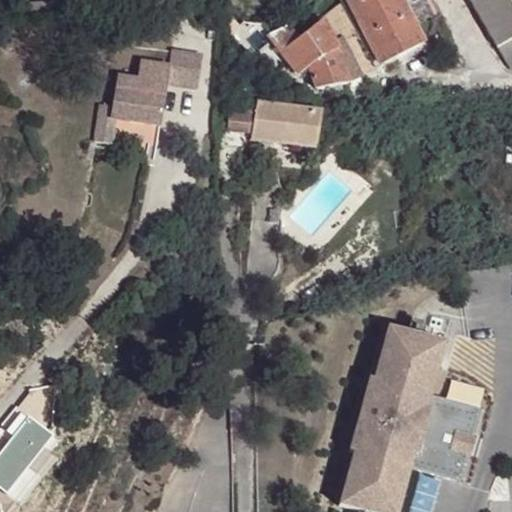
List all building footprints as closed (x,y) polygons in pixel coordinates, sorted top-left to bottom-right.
[(345,0),(346,1),(380,64),(381,66),(400,56),(423,44),(415,30),(399,0),(345,0)] [(399,0),(415,30),(432,21),(440,17),(431,0),(399,0)] [(511,8),(507,0),(472,0),(511,70),(511,69),(511,8)] [(380,64),(346,1),(321,19),(346,79),(380,64)] [(287,27),(273,35),(269,37),(298,79),(308,71),(315,90),(347,82),(346,79),(321,19),(300,35),(287,27)] [(432,21),(415,30),(423,44),(426,51),(429,50),(442,42),(432,21)] [(113,109),(100,107),(94,143),(109,147),(115,121),(158,128),(168,85),(196,92),(201,59),(173,53),(169,69),(140,62),(137,80),(119,76),(113,109)] [(319,113),(257,104),(256,110),(252,135),(251,141),(314,150),(319,113)] [(226,132),(252,135),(256,110),(230,106),(226,132)] [(447,347),(391,331),(376,383),(372,381),(353,452),(357,453),(342,508),(354,511),(402,511),(413,472),(465,486),(485,413),(433,399),(447,347)]
